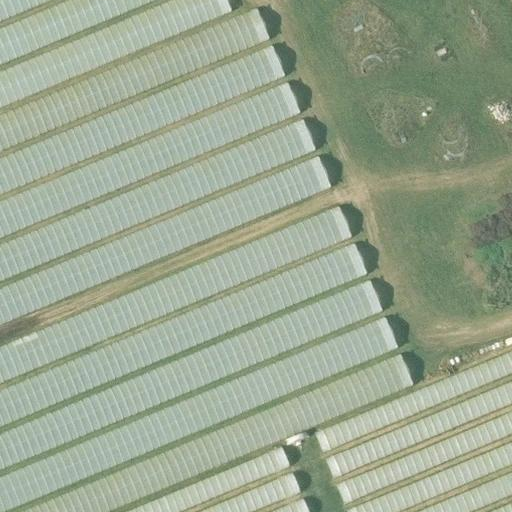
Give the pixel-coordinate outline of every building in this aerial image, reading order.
[(0,64),(172,0),(75,0),(0,28),(0,64)] [(260,14),(0,113),(0,150),(273,46),(260,14)] [(0,192),(289,83),(276,51),(0,156),(0,192)] [(0,199),(0,235),(304,120),(291,88),(0,199)] [(0,278),(319,157),(307,125),(0,242),(0,278)] [(322,163),(0,283),(0,320),(335,195),(322,163)] [(0,378),(355,244),(343,212),(0,342),(0,378)] [(374,286),(0,427),(0,463),(386,318),(374,286)] [(511,511),(511,369),(321,449),(347,511),(511,511)] [(167,511),(317,511),(296,459),(167,511)]
